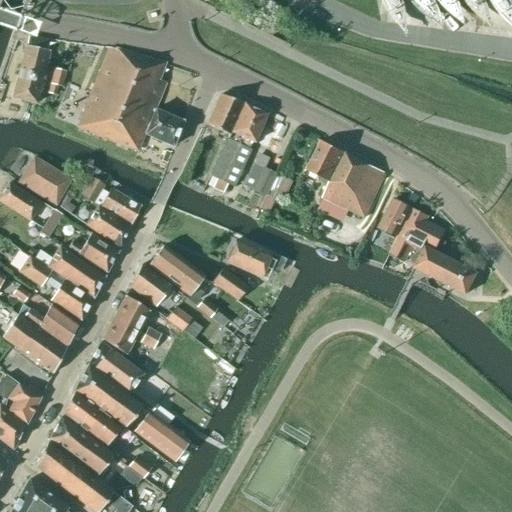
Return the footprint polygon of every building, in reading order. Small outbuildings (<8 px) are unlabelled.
[(48,51),(51,40),(28,36),(26,46),(25,46),(10,98),(35,104),(49,51),(48,51)] [(171,147),(181,121),(153,110),(165,82),(158,79),(164,64),(109,48),(77,127),(136,151),(143,135),(171,147)] [(65,71),(52,68),(46,93),(55,95),(57,86),(61,87),(65,71)] [(228,135),(242,103),(219,95),(205,125),(228,135)] [(253,143),(266,114),(243,103),(210,176),(233,187),(250,150),(249,150),(252,143),(253,143)] [(306,171),(329,182),(343,152),(321,141),(306,171)] [(274,174),(264,169),(269,159),(257,153),(246,175),(245,175),(240,184),(253,190),(264,195),(274,174)] [(331,183),(329,182),(322,198),(335,205),(347,210),(364,219),(384,174),(356,160),(345,153),(331,183)] [(18,183),(42,197),(54,205),(69,180),(32,158),(18,183)] [(282,177),(275,174),(259,208),(266,212),(282,177)] [(92,203),(96,207),(98,208),(130,226),(140,207),(109,189),(108,192),(102,188),(103,186),(90,178),(80,195),(92,203)] [(0,202),(29,221),(39,203),(8,183),(0,194),(0,202)] [(69,198),(68,198),(66,196),(63,200),(58,207),(69,215),(74,208),(67,203),(70,199),(69,198)] [(394,237),(409,208),(392,199),(377,229),(394,237)] [(98,208),(96,207),(84,225),(118,249),(129,227),(98,208)] [(411,248),(421,253),(424,247),(434,251),(444,231),(424,221),(427,216),(412,209),(389,255),(404,262),(411,248)] [(47,238),(61,216),(54,211),(39,233),(47,238)] [(105,273),(117,252),(90,234),(76,256),(105,273)] [(279,271),(284,260),(269,253),(269,255),(236,240),(231,250),(228,251),(226,257),(227,260),(226,263),(260,278),(265,265),(279,271)] [(388,253),(392,244),(384,240),(379,249),(388,253)] [(196,301),(202,293),(196,288),(204,277),(164,245),(148,266),(189,297),(189,296),(196,301)] [(92,298),(103,277),(58,246),(51,258),(38,251),(33,260),(46,268),(46,267),(92,298)] [(424,247),(421,253),(413,268),(465,295),(476,273),(434,251),(424,247)] [(33,260),(33,259),(29,256),(18,273),(40,288),(43,282),(57,292),(50,301),(81,322),(93,300),(46,268),(33,260)] [(155,306),(169,287),(140,265),(129,287),(155,306)] [(236,301),(246,287),(221,269),(211,283),(236,301)] [(28,294),(17,286),(11,294),(22,302),(28,294)] [(124,296),(112,318),(137,332),(148,311),(124,296)] [(215,311),(215,310),(202,299),(196,307),(209,318),(210,317),(222,326),(227,320),(215,311)] [(28,309),(22,318),(37,328),(65,349),(78,324),(50,305),(42,319),(28,309)] [(174,308),(165,319),(170,322),(182,331),(190,320),(174,308)] [(52,374),(65,349),(16,315),(1,337),(52,374)] [(235,316),(221,331),(228,338),(242,323),(235,316)] [(125,355),(137,332),(112,318),(101,340),(125,355)] [(159,334),(148,327),(139,342),(150,349),(159,334)] [(142,408),(147,412),(149,413),(155,405),(132,388),(141,375),(99,343),(87,365),(141,407),(142,408)] [(141,407),(87,366),(74,391),(123,429),(125,426),(141,407)] [(39,398),(17,384),(5,375),(0,380),(0,405),(1,407),(25,425),(39,398)] [(61,414),(88,434),(104,446),(119,427),(103,414),(73,391),(61,414)] [(1,407),(0,405),(0,440),(12,450),(25,425),(1,407)] [(187,442),(149,413),(147,412),(132,431),(174,462),(187,442)] [(128,469),(111,456),(60,417),(47,441),(95,478),(106,464),(122,476),(128,469)] [(126,511),(131,507),(112,493),(112,492),(47,442),(33,466),(92,511),(97,511),(104,503),(115,510),(113,511),(126,511)] [(150,468),(135,456),(127,467),(142,478),(150,468)] [(63,511),(65,509),(27,480),(9,511),(63,511)]
